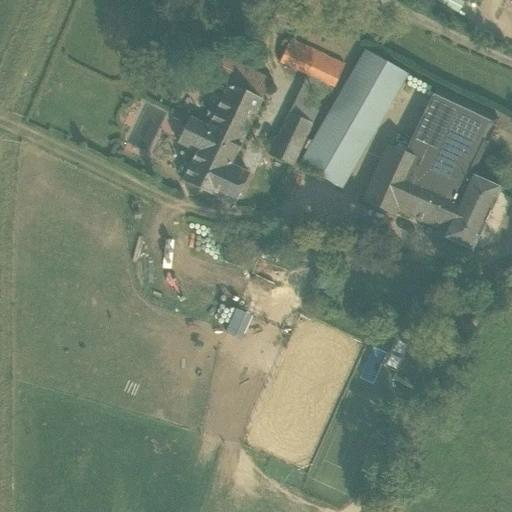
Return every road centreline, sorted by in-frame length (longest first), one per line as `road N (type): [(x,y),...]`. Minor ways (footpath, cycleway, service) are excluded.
road 1 (track): [(0,122),(193,211),(255,218),(289,206),(336,209),(480,262)]
road 2 (track): [(480,262),(384,469),(349,511)]
